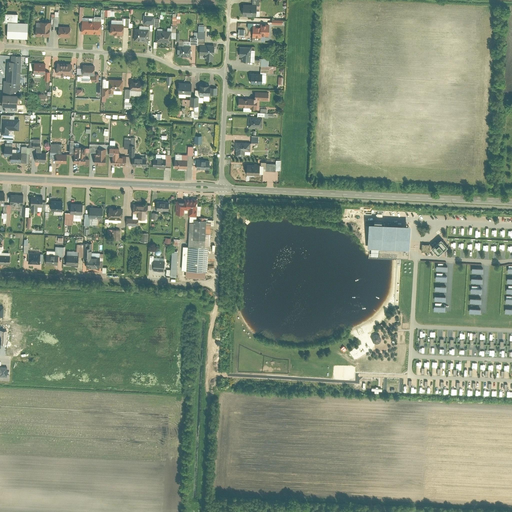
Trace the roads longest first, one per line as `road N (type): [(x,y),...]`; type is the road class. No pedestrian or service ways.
road 1 (residential): [(0,273),(213,284),(220,187)]
road 2 (tertiary): [(220,187),(511,201)]
road 3 (residential): [(226,71),(175,67),(138,53),(0,46)]
road 4 (track): [(213,284),(203,511)]
road 5 (tertiary): [(0,176),(220,187)]
